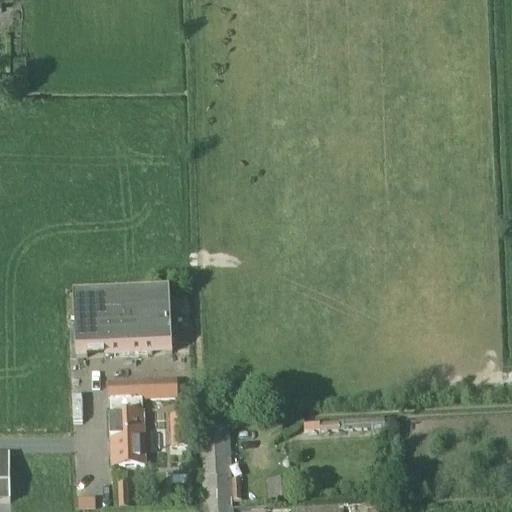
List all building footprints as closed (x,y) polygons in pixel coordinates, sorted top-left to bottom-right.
[(70,358),(170,355),(168,297),(68,301),(70,358)] [(142,413),(141,401),(176,400),(175,383),(108,385),(111,469),(144,468),(142,413)] [(169,450),(189,449),(188,417),(168,417),(169,450)] [(200,420),(201,439),(202,483),(202,511),(232,511),(232,502),(231,481),(227,419),(200,420)] [(384,421),(303,426),(303,433),(372,429),(372,433),(376,433),(377,439),(385,439),(384,421)] [(0,455),(0,501),(8,502),(8,456),(0,455)] [(239,481),(231,481),(232,502),(240,501),(239,481)] [(274,499),(284,498),(283,481),(273,482),(274,499)] [(302,501),(302,510),(321,511),(338,511),(339,501),(302,501)] [(266,503),(266,511),(278,511),(288,511),(288,502),(266,503)]
